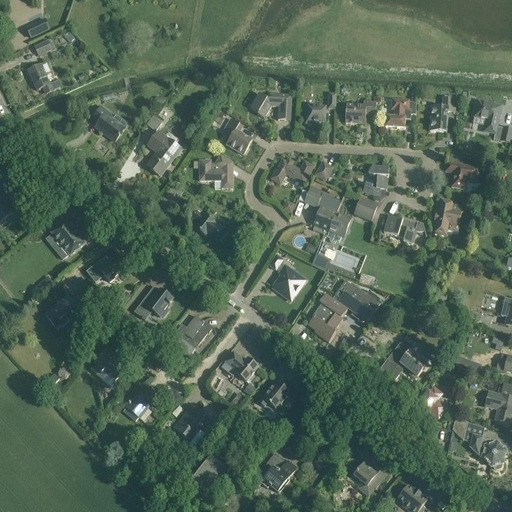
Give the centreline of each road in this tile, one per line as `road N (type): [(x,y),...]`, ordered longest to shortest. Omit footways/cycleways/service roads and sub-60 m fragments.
road 1 (residential): [(237,301),(506,511)]
road 2 (residential): [(237,301),(277,235),(273,217),(246,189),(272,146),(402,153)]
road 3 (residential): [(14,134),(237,301)]
